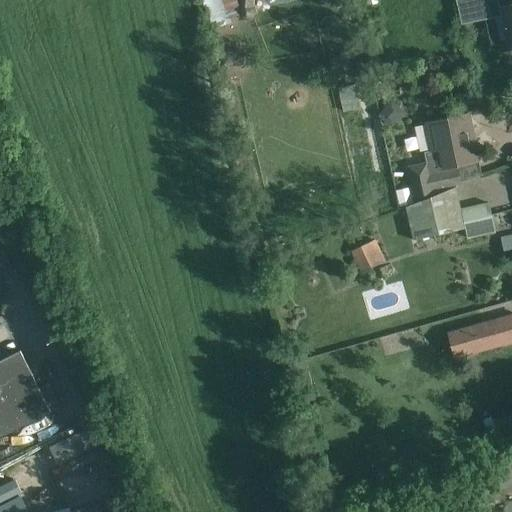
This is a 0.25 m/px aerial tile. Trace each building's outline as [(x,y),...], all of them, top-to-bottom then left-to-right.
[(490,0),(456,0),(460,19),(493,12),(490,0)] [(511,45),(511,5),(499,8),(507,47),(511,45)] [(237,48),(226,51),(229,63),(235,61),(239,56),(237,48)] [(346,54),(334,57),(338,73),(350,70),(346,54)] [(390,100),(377,116),(387,124),(399,108),(390,100)] [(426,161),(405,166),(410,187),(413,199),(441,192),(440,187),(460,183),(456,165),(479,161),(469,114),(441,120),(423,124),(429,151),(437,150),(442,171),(429,174),(426,161)] [(410,187),(396,190),(399,207),(414,203),(413,199),(410,187)] [(496,233),(488,202),(460,208),(455,188),(406,208),(412,241),(465,229),(467,239),(496,233)] [(386,262),(376,240),(351,251),(360,273),(386,262)] [(511,316),(448,334),(455,357),(502,344),(511,341),(511,316)] [(20,351),(0,360),(0,435),(19,426),(59,406),(47,383),(39,387),(34,378),(29,368),(20,351)] [(511,425),(511,412),(511,410),(492,419),(499,433),(511,425)] [(70,466),(109,452),(99,426),(60,441),(70,466)] [(103,468),(110,486),(122,481),(110,452),(88,461),(90,468),(83,471),(90,488),(97,486),(92,473),(103,468)] [(27,476),(34,490),(65,475),(62,469),(69,465),(65,457),(27,476)]
